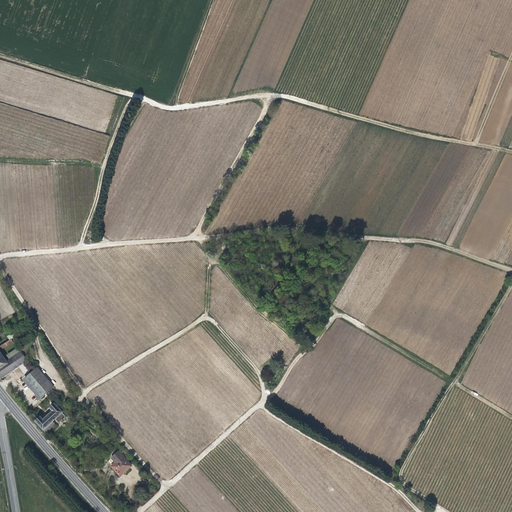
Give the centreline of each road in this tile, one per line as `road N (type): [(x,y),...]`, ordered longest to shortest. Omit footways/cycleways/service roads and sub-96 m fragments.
road 1 (track): [(511,150),(271,94),(171,108),(0,55)]
road 2 (track): [(196,237),(0,256)]
road 3 (track): [(260,403),(139,511)]
road 4 (secondary): [(0,391),(103,511)]
